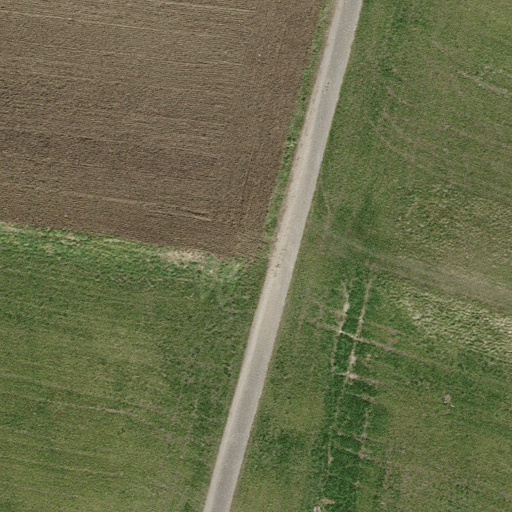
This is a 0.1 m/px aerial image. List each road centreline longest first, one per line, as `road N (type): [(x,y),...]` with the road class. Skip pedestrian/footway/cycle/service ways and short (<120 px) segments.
road 1 (track): [(352,0),(218,511)]
road 2 (track): [(295,220),(511,296)]
